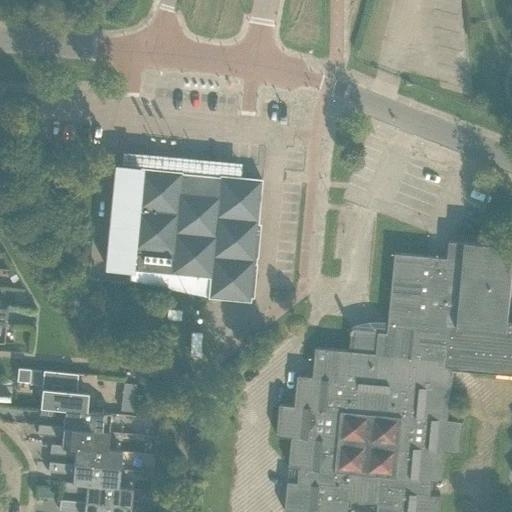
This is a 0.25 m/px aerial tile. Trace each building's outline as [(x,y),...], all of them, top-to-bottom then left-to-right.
[(219,176),(181,173),(181,172),(115,166),(105,267),(129,269),(128,280),(207,297),(250,301),(261,179),(219,175),(219,176)] [(465,242),(449,241),(447,257),(395,253),(387,332),(351,329),(349,350),(315,347),(313,376),(298,375),(295,405),(280,404),(277,436),(292,437),(289,468),(300,469),(298,482),(287,481),(284,511),(439,511),(441,495),(430,494),(432,480),(442,481),(445,451),(460,453),(463,421),(448,419),(453,369),(511,374),(511,321),(508,321),(511,277),(511,245),(465,241),(465,242)] [(13,270),(6,273),(12,282),(18,279),(13,270)] [(180,320),(181,310),(167,309),(166,319),(180,320)] [(29,382),(30,369),(18,368),(16,381),(29,382)] [(86,411),(87,393),(76,392),(77,374),(43,370),(39,407),(86,411)] [(121,400),(120,410),(133,412),(134,401),(121,400)] [(110,413),(86,411),(39,407),(38,416),(63,418),(62,427),(62,428),(108,432),(110,413)] [(62,428),(62,427),(37,425),(37,434),(61,436),(60,445),(107,450),(107,449),(108,432),(62,428)] [(60,445),(50,444),(49,454),(74,456),(73,464),(73,465),(119,470),(121,451),(107,449),(107,450),(60,445)] [(73,465),(73,464),(48,462),(48,472),(72,474),(71,482),(71,483),(118,487),(119,470),(73,465)] [(71,483),(71,482),(61,482),(60,491),(85,493),(84,502),(84,503),(130,507),(132,488),(118,487),(71,483)] [(38,487),(37,497),(52,498),(53,493),(47,488),(38,487)] [(84,503),(84,502),(59,500),(58,509),(83,511),(82,511),(129,511),(130,507),(84,503)]
